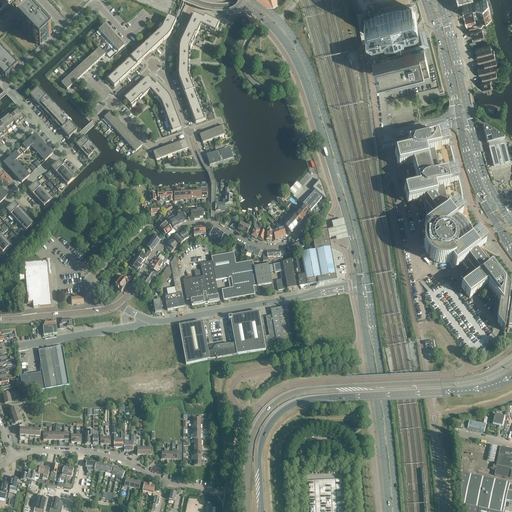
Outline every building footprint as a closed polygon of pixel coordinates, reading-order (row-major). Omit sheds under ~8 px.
[(61,0),(74,14),(84,5),(79,0),(61,0)] [(486,0),(482,0),(480,1),(475,3),(471,4),(462,6),(465,18),(472,16),(485,12),(490,10),(486,0)] [(410,5),(364,17),(368,33),(414,22),(410,5)] [(29,12),(18,23),(40,46),(51,35),(29,12)] [(194,16),(190,23),(200,27),(204,20),(203,20),(194,16)] [(168,18),(165,23),(174,27),(176,22),(168,18)] [(200,27),(200,28),(207,31),(212,21),(205,18),(203,20),(204,20),(200,27)] [(477,19),(467,22),(468,23),(467,24),(468,27),(469,28),(469,29),(484,24),(483,21),(478,22),(477,19)] [(212,21),(207,31),(215,34),(219,24),(214,22),(212,21)] [(161,29),(169,36),(171,34),(173,29),(174,27),(165,23),(164,22),(161,29)] [(190,23),(187,30),(197,35),(200,28),(200,27),(190,23)] [(98,31),(102,35),(109,29),(105,25),(98,31)] [(470,31),(472,38),(486,34),(484,27),(470,31)] [(102,35),(106,39),(113,33),(109,29),(102,35)] [(160,30),(155,35),(162,43),(163,43),(164,42),(164,41),(168,38),(169,36),(161,29),(160,30)] [(187,30),(184,37),(194,42),(197,35),(187,30)] [(106,39),(110,43),(116,38),(113,33),(106,39)] [(155,35),(149,40),(156,48),(157,48),(162,43),(155,35)] [(181,45),(180,47),(190,49),(194,42),(184,37),(183,37),(182,39),(183,40),(181,45)] [(110,43),(114,48),(120,42),(116,38),(110,43)] [(144,47),(140,50),(147,57),(150,54),(151,54),(153,52),(156,48),(149,40),(143,46),(144,47)] [(120,42),(114,48),(118,52),(124,46),(120,42)] [(476,55),(478,61),(482,60),(484,65),(477,67),(479,73),(480,73),(482,79),(496,74),(495,69),(496,68),(494,63),(496,62),(493,50),(492,50),(490,45),(475,49),(477,55),(476,55)] [(18,65),(0,46),(0,70),(6,77),(18,65)] [(179,54),(179,57),(179,62),(188,62),(189,58),(190,58),(190,50),(190,49),(180,47),(179,49),(179,54)] [(403,53),(380,59),(375,60),(372,61),(375,77),(379,76),(407,69),(407,70),(428,65),(427,64),(432,63),(428,47),(423,48),(403,53)] [(99,49),(95,53),(101,59),(105,55),(99,49)] [(136,52),(130,58),(138,66),(141,62),(142,63),(144,61),(143,60),(147,57),(140,50),(137,53),(136,52)] [(95,53),(91,57),(97,63),(101,59),(95,53)] [(91,57),(87,60),(92,67),(97,63),(91,57)] [(130,58),(124,63),(132,71),(138,66),(130,58)] [(87,60),(82,64),(88,71),(92,67),(87,60)] [(178,67),(178,70),(179,70),(178,75),(179,77),(189,76),(189,75),(190,67),(188,67),(188,62),(179,62),(179,67),(178,67)] [(124,63),(118,69),(126,77),(130,73),(132,72),(132,71),(124,63)] [(82,64),(78,68),(84,75),(88,71),(82,64)] [(78,68),(74,72),(80,78),(84,75),(78,68)] [(118,69),(113,74),(120,82),(126,77),(118,69)] [(74,72),(70,76),(76,82),(80,78),(74,72)] [(113,74),(107,79),(111,83),(111,84),(114,87),(118,84),(119,84),(121,82),(120,82),(113,74)] [(70,76),(66,80),(72,86),(76,82),(70,76)] [(189,76),(179,77),(179,80),(181,85),(181,87),(182,87),(192,83),(189,76)] [(142,84),(149,92),(155,86),(148,78),(142,84)] [(72,86),(66,80),(61,84),(67,90),(72,86)] [(481,85),(480,85),(480,90),(482,89),(482,90),(486,89),(487,91),(491,90),(491,87),(492,87),(490,81),(481,82),(481,85)] [(192,83),(182,87),(185,94),(195,91),(192,83)] [(144,97),(149,92),(142,84),(136,89),(144,97)] [(149,92),(155,97),(163,90),(157,84),(155,86),(149,92)] [(25,102),(14,89),(11,92),(7,95),(19,108),(22,105),(25,102)] [(138,102),(144,97),(136,89),(130,94),(138,102)] [(33,99),(37,103),(38,104),(45,97),(38,90),(29,98),(31,101),(33,99)] [(160,103),(169,97),(168,96),(164,92),(165,91),(163,90),(155,97),(160,103)] [(195,91),(185,94),(187,102),(198,98),(195,91)] [(132,108),(138,102),(130,94),(128,95),(129,96),(125,100),(132,108)] [(39,106),(40,107),(41,108),(48,101),(45,97),(38,104),(37,103),(35,105),(37,107),(39,106)] [(160,104),(163,111),(173,107),(174,107),(173,104),(172,105),(170,100),(169,97),(160,103),(160,104)] [(187,102),(188,104),(190,109),(200,105),(198,98),(187,102)] [(42,109),(44,111),(52,104),(48,101),(41,108),(40,107),(39,109),(41,111),(42,109)] [(46,113),(47,115),(48,115),(55,108),(52,104),(44,111),(42,113),(44,115),(46,113)] [(200,105),(190,109),(192,114),(191,114),(192,117),(193,116),(193,117),(203,113),(200,105)] [(163,111),(166,118),(176,115),(173,107),(163,111)] [(49,117),(51,118),(51,119),(59,112),(55,108),(48,115),(47,115),(46,116),(48,118),(49,117)] [(16,110),(13,113),(21,123),(25,120),(17,110),(16,110)] [(53,121),(54,122),(55,123),(62,116),(59,112),(51,119),(51,118),(49,120),(51,122),(53,121)] [(9,116),(9,117),(17,127),(21,123),(13,113),(9,116)] [(104,118),(108,123),(115,117),(111,113),(104,118)] [(203,113),(193,117),(196,124),(206,120),(203,113)] [(56,124),(58,126),(59,127),(66,120),(68,117),(65,114),(63,116),(62,116),(55,123),(54,122),(53,124),(55,126),(56,124)] [(166,118),(168,126),(179,122),(176,115),(166,118)] [(5,120),(12,129),(12,128),(15,125),(17,127),(9,117),(5,120)] [(108,123),(112,127),(119,121),(115,117),(108,123)] [(5,120),(1,123),(8,133),(7,131),(11,129),(12,129),(5,120),(4,120),(5,120)] [(60,128),(61,130),(62,130),(70,123),(66,120),(59,127),(58,126),(56,127),(58,130),(60,128)] [(93,121),(80,133),(81,135),(83,136),(96,124),(95,123),(93,121)] [(112,127),(116,131),(122,125),(119,121),(112,127)] [(179,122),(168,126),(171,133),(181,129),(179,124),(180,124),(179,122)] [(0,123),(0,130),(4,136),(8,133),(1,123),(0,123)] [(62,130),(61,130),(59,131),(62,133),(63,132),(67,136),(65,138),(67,140),(77,131),(70,123),(62,130)] [(116,131),(120,135),(126,129),(122,125),(116,131)] [(485,127),(484,126),(484,127),(483,127),(484,130),(486,140),(487,142),(489,143),(493,142),(502,140),(502,139),(504,139),(504,138),(503,137),(485,127)] [(222,127),(216,129),(219,137),(225,135),(222,127)] [(120,135),(124,139),(130,134),(126,129),(120,135)] [(216,129),(211,131),(214,139),(219,137),(216,129)] [(211,131),(205,133),(208,141),(214,139),(211,131)] [(208,141),(205,133),(200,135),(203,143),(208,141)] [(124,139),(128,144),(134,138),(130,134),(124,139)] [(461,222),(457,220),(463,215),(454,204),(448,209),(443,187),(457,183),(454,171),(454,170),(453,171),(439,174),(433,151),(441,149),(447,147),(448,147),(448,146),(445,134),(408,143),(410,150),(395,154),(398,167),(413,163),(419,187),(408,189),(404,190),(407,203),(411,203),(422,200),(427,219),(430,223),(424,228),(428,233),(428,232),(429,233),(426,238),(425,242),(425,247),(426,252),(428,257),(432,260),(436,263),(441,264),(446,264),(451,262),(452,263),(451,263),(455,268),(461,264),(473,279),(461,288),(469,299),(487,285),(500,302),(497,322),(504,332),(506,323),(509,324),(508,331),(511,331),(511,297),(509,297),(510,289),(491,264),(491,265),(479,250),(485,245),(486,245),(478,235),(477,234),(477,235),(471,239),(470,234),(467,230),(464,226),(461,222)] [(24,153),(31,146),(39,139),(35,135),(20,149),(24,153)] [(128,144),(132,148),(138,142),(134,138),(128,144)] [(31,146),(34,150),(42,143),(39,139),(31,146)] [(77,146),(80,149),(81,150),(88,143),(84,139),(77,146)] [(488,147),(493,167),(510,163),(504,139),(502,139),(502,140),(493,142),(489,143),(488,143),(488,147)] [(186,141),(180,143),(183,151),(189,149),(186,141)] [(138,142),(132,148),(136,152),(142,146),(138,142)] [(34,150),(38,154),(45,147),(42,143),(34,150)] [(82,152),(83,153),(84,154),(92,147),(88,143),(81,150),(80,149),(78,151),(80,153),(82,152)] [(180,143),(175,145),(178,153),(183,151),(180,143)] [(175,145),(169,147),(172,155),(178,153),(175,145)] [(216,150),(217,154),(220,164),(226,162),(226,161),(228,161),(228,160),(229,161),(231,160),(232,160),(232,159),(232,157),(234,156),(232,149),(220,153),(220,151),(221,151),(221,149),(224,148),(223,148),(224,148),(223,145),(215,147),(216,150)] [(38,154),(41,157),(49,150),(45,147),(38,154)] [(84,154),(83,153),(82,155),(84,157),(86,156),(88,158),(96,151),(92,147),(84,154)] [(169,147),(164,149),(167,157),(172,155),(169,147)] [(164,149),(159,151),(162,159),(167,157),(164,149)] [(4,164),(8,168),(15,161),(16,161),(23,154),(19,150),(4,164)] [(49,150),(41,157),(45,161),(53,154),(49,150)] [(162,159),(159,151),(153,153),(156,161),(162,159)] [(214,173),(213,170),(206,162),(201,151),(199,151),(198,152),(203,164),(208,174),(210,174),(209,173),(211,173),(214,173)] [(220,164),(217,154),(207,157),(210,166),(215,165),(217,164),(217,165),(220,164)] [(8,168),(11,172),(19,164),(16,161),(15,161),(8,168)] [(52,169),(56,173),(64,165),(63,166),(62,164),(62,163),(60,161),(52,169)] [(11,172),(15,175),(22,168),(19,164),(11,172)] [(55,174),(59,177),(68,169),(67,170),(65,168),(66,167),(64,165),(56,173),(55,174)] [(15,175),(18,179),(26,172),(22,168),(15,175)] [(59,178),(63,181),(72,173),(71,174),(69,172),(70,171),(68,169),(59,177),(58,178),(59,178)] [(26,172),(18,179),(22,183),(29,176),(26,172)] [(72,173),(63,181),(62,182),(67,185),(75,178),(73,176),(73,175),(72,173)] [(313,189),(316,191),(315,192),(314,192),(303,205),(311,211),(322,198),(322,197),(327,201),(320,180),(320,181),(318,183),(313,188),(313,189)] [(294,195),(303,186),(298,182),(289,191),(294,195)] [(32,195),(40,188),(37,184),(28,191),(30,193),(31,193),(33,195),(32,195)] [(36,199),(44,191),(42,187),(41,187),(40,188),(32,195),(34,197),(35,197),(36,199)] [(39,203),(48,195),(45,191),(45,190),(44,191),(36,199),(37,201),(38,201),(40,202),(39,203)] [(48,195),(39,203),(41,205),(42,205),(44,207),(43,208),(45,210),(50,205),(49,202),(52,200),(51,199),(49,195),(49,194),(48,195)] [(156,202),(156,194),(150,194),(148,194),(148,195),(148,197),(149,197),(150,197),(150,202),(156,202)] [(7,211),(11,215),(18,208),(17,206),(17,205),(15,203),(7,211)] [(10,216),(14,219),(23,211),(22,212),(20,210),(21,209),(19,207),(18,208),(11,215),(10,216)] [(303,207),(299,211),(306,217),(309,213),(303,207)] [(151,209),(151,215),(152,217),(154,216),(153,214),(159,214),(159,208),(151,209)] [(14,220),(18,223),(26,215),(26,216),(24,214),(25,213),(23,211),(14,219),(13,220),(14,220)] [(299,211),(296,215),(302,221),(306,217),(299,211)] [(183,214),(180,216),(177,217),(178,218),(175,220),(178,226),(187,221),(183,214)] [(17,224),(22,227),(30,219),(29,220),(28,218),(28,217),(26,215),(18,223),(17,224)] [(296,215),(292,220),(298,225),(302,221),(296,215)] [(178,226),(175,220),(174,217),(169,220),(173,229),(178,226)] [(290,218),(286,222),(288,224),(295,229),(298,225),(292,220),(290,218)] [(30,219),(22,227),(21,228),(26,231),(33,224),(31,222),(32,221),(30,219)] [(257,240),(258,239),(260,233),(260,229),(258,229),(259,225),(258,220),(254,220),(254,229),(254,230),(251,237),(257,240)] [(330,229),(327,230),(329,239),(332,238),(334,238),(335,242),(347,239),(342,220),(330,223),(332,229),(330,229)] [(160,228),(162,231),(166,235),(172,230),(168,225),(166,223),(160,228)] [(238,231),(242,233),(246,225),(241,223),(238,231)] [(288,224),(285,228),(288,231),(291,234),(295,229),(288,224)] [(246,225),(242,233),(247,235),(251,227),(246,225)] [(210,230),(208,235),(210,237),(215,240),(216,238),(219,231),(213,229),(213,228),(212,230),(211,230),(210,230)] [(281,230),(277,231),(280,239),(286,237),(282,228),(280,229),(281,230)] [(280,239),(277,231),(274,232),(274,230),(272,231),(272,233),(275,241),(280,239)] [(313,240),(315,251),(331,248),(329,239),(327,230),(321,231),(313,240)] [(180,234),(183,241),(188,238),(185,231),(180,234)] [(219,231),(216,238),(221,240),(221,241),(224,243),(227,236),(224,235),(224,234),(219,231)] [(156,236),(150,243),(156,247),(159,242),(161,240),(159,238),(160,237),(158,236),(159,234),(157,232),(155,235),(156,236)] [(173,239),(179,246),(184,242),(178,235),(173,239)] [(6,241),(0,247),(0,250),(0,251),(3,253),(10,246),(10,245),(8,241),(7,240),(6,241)] [(167,248),(171,253),(178,247),(172,240),(168,244),(169,246),(167,248)] [(301,240),(294,244),(297,248),(299,246),(301,249),(305,246),(303,244),(304,243),(301,240)] [(156,247),(150,243),(147,248),(152,252),(156,247)] [(287,249),(284,250),(287,254),(297,248),(294,244),(287,249)] [(252,256),(254,249),(249,247),(249,248),(246,247),(244,252),(247,253),(247,254),(252,256)] [(301,254),(302,257),(306,280),(336,274),(331,248),(315,251),(301,254)] [(254,249),(252,256),(260,259),(263,252),(260,251),(254,249)] [(140,253),(137,258),(144,262),(145,260),(146,261),(148,258),(151,253),(148,252),(145,256),(140,253)] [(212,259),(212,262),(216,281),(228,279),(230,289),(222,290),(224,301),(255,295),(254,290),(258,289),(257,287),(254,268),(253,261),(236,265),(234,253),(211,257),(212,259)] [(168,295),(165,296),(167,311),(175,309),(185,308),(184,301),(180,280),(176,256),(175,257),(171,262),(171,263),(171,264),(172,273),(175,288),(167,289),(168,295)] [(306,280),(302,257),(296,258),(299,276),(298,276),(300,287),(305,286),(305,287),(305,286),(307,286),(306,280)] [(137,258),(134,262),(142,267),(143,265),(142,264),(144,262),(137,258)] [(157,260),(153,264),(160,268),(162,264),(164,265),(165,263),(158,258),(157,260)] [(282,263),(287,289),(296,288),(292,260),(291,260),(282,263)] [(19,281),(25,280),(26,283),(26,284),(26,288),(26,289),(27,293),(26,293),(27,293),(27,298),(27,303),(28,304),(33,304),(34,309),(40,308),(45,307),(45,308),(45,307),(51,307),(52,307),(52,305),(52,301),(52,300),(51,296),(51,295),(51,291),(50,286),(50,282),(50,281),(49,277),(50,277),(50,276),(49,276),(49,272),(49,269),(49,267),(48,267),(48,261),(24,263),(24,270),(25,274),(19,275),(19,281)] [(134,272),(135,270),(138,271),(139,269),(140,270),(142,267),(134,262),(131,267),(130,266),(128,269),(134,272)] [(219,302),(216,281),(212,262),(200,264),(203,277),(183,281),(187,301),(191,300),(192,306),(213,303),(219,302)] [(269,266),(270,273),(274,272),(275,273),(280,272),(281,280),(276,281),(278,291),(287,289),(282,263),(269,266)] [(153,264),(150,269),(154,272),(153,273),(158,276),(159,274),(157,272),(160,269),(160,268),(153,264)] [(254,268),(257,287),(262,286),(264,294),(273,292),(270,273),(269,266),(269,265),(254,268)] [(148,273),(145,277),(151,281),(152,280),(154,278),(156,279),(157,276),(153,274),(152,275),(148,273)] [(336,274),(306,280),(307,286),(315,284),(315,285),(318,285),(318,284),(337,280),(336,274)] [(123,277),(119,282),(125,287),(131,280),(129,278),(127,280),(123,277)] [(145,277),(142,282),(147,285),(146,286),(148,287),(149,286),(151,281),(145,277)] [(125,287),(119,282),(115,287),(121,292),(125,287)] [(71,298),(72,305),(84,304),(83,296),(71,298)] [(153,307),(153,311),(155,310),(155,313),(162,312),(160,301),(161,300),(160,297),(157,298),(157,301),(153,302),(154,307),(153,307)] [(260,318),(265,347),(289,343),(284,313),(283,307),(271,310),(272,316),(266,317),(269,336),(266,337),(263,317),(260,318)] [(203,322),(187,325),(194,364),(208,361),(216,359),(217,359),(217,358),(237,355),(237,356),(266,351),(260,318),(259,312),(228,317),(229,320),(231,320),(235,344),(231,345),(231,344),(214,347),(215,349),(212,350),(212,352),(208,353),(203,322)] [(59,320),(60,328),(72,327),(71,319),(59,320)] [(43,322),(44,336),(57,334),(56,320),(43,322)] [(435,351),(433,341),(425,342),(426,352),(435,351)] [(40,362),(42,372),(45,390),(69,385),(62,347),(38,351),(39,355),(39,356),(39,357),(38,357),(38,358),(38,359),(39,360),(40,360),(40,361),(40,362)] [(0,374),(6,373),(9,373),(8,370),(16,368),(15,366),(0,369),(0,374)] [(45,390),(42,372),(29,375),(29,374),(28,375),(27,375),(27,374),(26,373),(25,373),(24,373),(24,374),(24,375),(23,375),(22,376),(20,376),(23,393),(45,390)] [(9,385),(1,387),(2,392),(10,390),(10,388),(17,387),(17,383),(9,385)] [(14,425),(23,422),(20,413),(24,412),(23,410),(20,411),(18,407),(9,410),(9,411),(11,410),(15,425),(14,425)] [(493,425),(503,427),(505,417),(495,415),(493,425)] [(468,429),(484,433),(486,425),(470,421),(468,429)] [(20,437),(40,439),(41,429),(37,429),(37,426),(35,425),(35,429),(25,428),(24,424),(19,426),(19,432),(20,433),(20,437)] [(91,437),(93,437),(93,430),(88,430),(88,434),(85,434),(85,445),(90,445),(91,437)] [(172,453),(172,460),(177,460),(177,459),(182,459),(182,446),(182,442),(177,442),(177,446),(177,450),(172,450),(172,453)] [(487,461),(495,463),(498,447),(490,445),(487,461)] [(511,450),(501,448),(499,456),(497,456),(495,466),(494,465),(492,471),(496,471),(495,476),(511,479),(511,450)] [(67,477),(69,468),(62,466),(61,470),(60,478),(64,479),(64,476),(67,477)] [(112,475),(116,477),(120,470),(115,468),(112,475)] [(120,470),(116,477),(122,480),(125,473),(125,472),(120,470)] [(24,479),(30,480),(32,472),(26,471),(25,476),(22,475),(21,480),(24,481),(24,479)] [(462,505),(466,505),(480,508),(496,511),(503,511),(506,501),(511,502),(511,493),(508,493),(510,484),(461,474),(462,505)] [(18,480),(12,478),(9,490),(10,490),(9,493),(14,494),(15,491),(18,480)] [(343,511),(341,479),(309,481),(311,511),(343,511)] [(2,483),(0,494),(0,495),(6,496),(8,484),(2,483)] [(169,500),(168,504),(174,505),(175,501),(177,493),(171,492),(169,500)] [(40,497),(37,508),(44,510),(47,499),(40,497)] [(154,511),(156,505),(158,506),(160,498),(155,497),(152,510),(151,510),(150,511),(154,511)] [(53,498),(49,511),(61,511),(63,505),(64,502),(60,501),(60,500),(53,498)]
